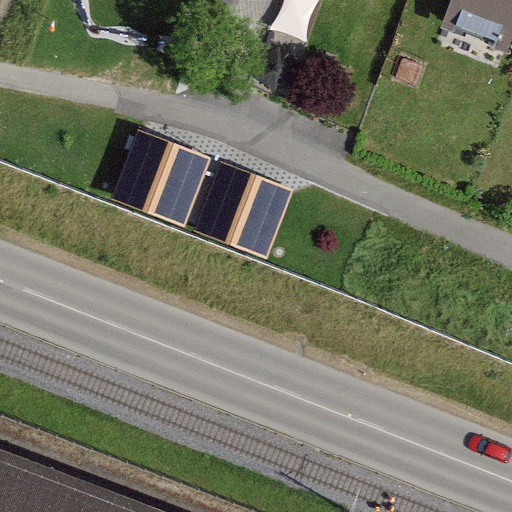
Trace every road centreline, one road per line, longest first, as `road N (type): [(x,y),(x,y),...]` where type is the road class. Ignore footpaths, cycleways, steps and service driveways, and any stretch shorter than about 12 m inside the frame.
road 1 (secondary): [(511,484),(0,285)]
road 2 (residential): [(511,250),(245,136),(173,114)]
